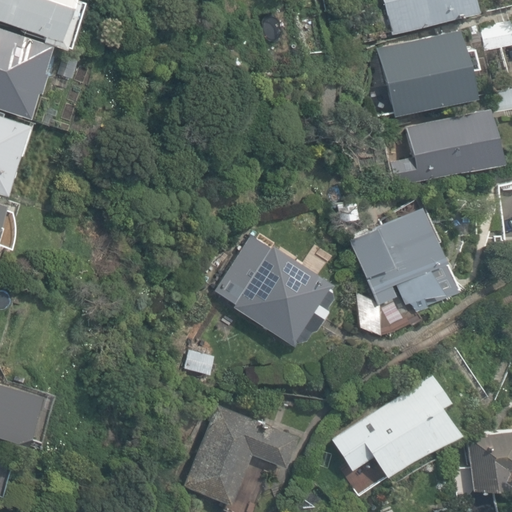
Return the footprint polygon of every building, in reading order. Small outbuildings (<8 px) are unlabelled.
[(72,0),(0,0),(0,18),(61,38),(72,0)] [(380,0),(389,33),(476,10),(473,0),(380,0)] [(511,18),(480,30),(486,49),(511,40),(511,18)] [(53,42),(0,24),(0,105),(29,115),(53,42)] [(373,48),(389,113),(475,92),(460,27),(373,48)] [(511,84),(492,89),(496,109),(511,105),(511,84)] [(491,105),(403,125),(410,155),(388,160),(394,184),(503,159),(491,105)] [(29,123),(0,113),(0,190),(6,192),(29,123)] [(423,202),(349,236),(379,300),(404,289),(414,312),(464,289),(423,202)] [(337,288),(250,231),(212,289),(299,346),(337,288)] [(451,399),(433,372),(332,436),(353,469),(375,455),(388,475),(459,430),(443,405),(451,399)] [(42,396),(0,383),(0,436),(16,442),(29,437),(42,396)] [(285,467),(298,432),(216,400),(183,487),(231,505),(250,454),(285,467)] [(511,426),(464,432),(472,495),(511,489),(511,426)]
